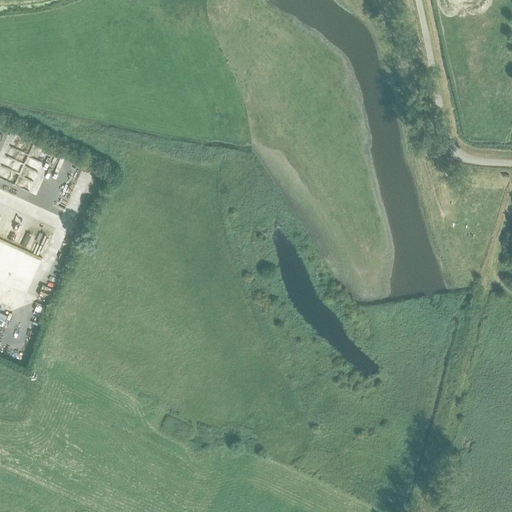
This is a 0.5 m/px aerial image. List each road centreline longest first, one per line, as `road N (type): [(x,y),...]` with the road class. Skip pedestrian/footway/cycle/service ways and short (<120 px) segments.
road 1 (track): [(502,222),(430,478)]
road 2 (unclassified): [(511,163),(474,162),(449,148),(415,0)]
